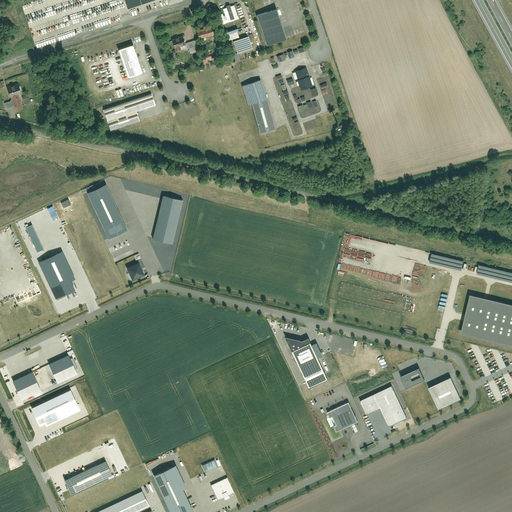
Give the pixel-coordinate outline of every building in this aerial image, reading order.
[(234,6),(222,10),(226,21),(238,17),(234,6)] [(278,9),(257,16),(267,47),(288,40),(278,9)] [(197,31),(200,39),(214,34),(211,26),(197,31)] [(231,39),(241,37),(239,29),(229,31),(231,39)] [(183,36),(172,39),(175,51),(180,49),(179,46),(185,44),(183,36)] [(252,36),(236,40),(240,53),(255,48),(252,36)] [(134,45),(118,50),(128,79),(143,74),(134,45)] [(295,54),(305,51),(305,48),(289,51),(290,58),(296,57),(295,54)] [(307,66),(295,70),(301,89),(313,85),(307,66)] [(247,108),(252,106),(261,133),(277,128),(261,78),(240,85),(247,108)] [(20,81),(5,85),(8,97),(10,97),(13,107),(16,106),(17,111),(23,109),(18,95),(23,93),(20,81)] [(152,92),(103,109),(111,131),(140,121),(137,113),(157,106),(152,92)] [(27,94),(21,96),(24,105),(30,103),(27,94)] [(10,100),(3,102),(5,108),(11,106),(10,100)] [(318,100),(305,104),(306,108),(314,106),(315,109),(317,112),(322,111),(318,100)] [(107,182),(87,191),(109,237),(129,228),(107,182)] [(184,200),(164,195),(152,240),(172,245),(184,200)] [(28,226),(39,252),(46,249),(35,223),(28,226)] [(59,253),(40,262),(57,298),(76,289),(59,253)] [(433,262),(465,270),(467,260),(436,253),(433,262)] [(139,263),(128,268),(130,272),(127,274),(130,280),(132,279),(133,279),(144,274),(139,263)] [(511,281),(511,270),(478,263),(476,273),(511,281)] [(465,318),(462,333),(511,345),(511,302),(487,297),(471,293),(465,318)] [(328,378),(308,337),(302,340),(285,336),(309,387),(328,378)] [(69,353),(49,363),(58,382),(78,372),(69,353)] [(419,367),(400,376),(405,388),(425,379),(419,367)] [(33,370),(14,379),(22,398),(41,389),(33,370)] [(451,376),(428,387),(438,408),(461,398),(451,376)] [(392,386),(361,400),(367,414),(381,407),(389,425),(407,417),(392,386)] [(72,389),(32,407),(41,425),(46,422),(48,425),(81,409),(72,389)] [(336,431),(358,421),(349,401),(327,412),(336,431)] [(202,465),(206,472),(221,465),(218,458),(202,465)] [(107,460),(65,480),(72,494),(114,474),(107,460)] [(179,464),(157,475),(174,511),(194,511),(197,511),(186,489),(190,487),(179,464)] [(230,477),(212,485),(219,501),(236,493),(230,477)] [(144,490),(97,511),(136,511),(151,505),(144,490)]
